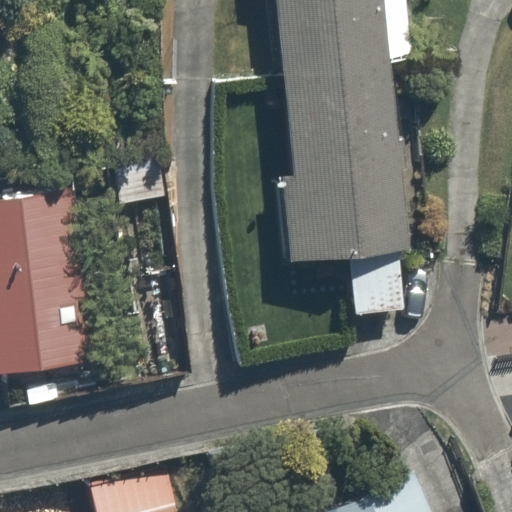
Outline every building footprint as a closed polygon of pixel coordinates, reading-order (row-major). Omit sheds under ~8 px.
[(0,0),(0,113),(42,112),(38,0),(0,0)] [(410,0),(263,0),(290,255),(333,250),(338,301),(398,295),(393,244),(406,243),(389,68),(417,65),(410,0)] [(75,181),(0,187),(0,378),(93,370),(75,181)] [(446,511),(427,460),(302,508),(303,511),(446,511)] [(170,511),(159,461),(79,478),(86,511),(170,511)]
